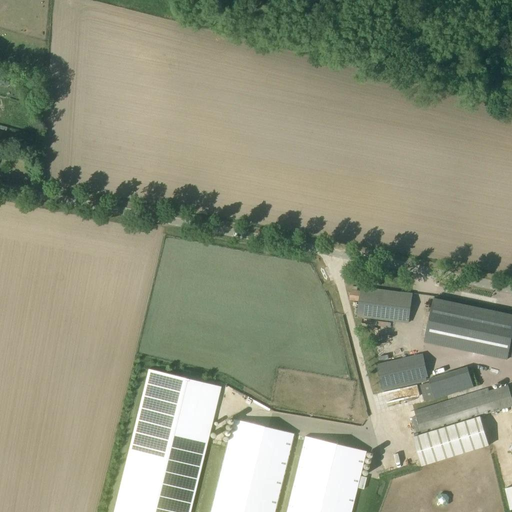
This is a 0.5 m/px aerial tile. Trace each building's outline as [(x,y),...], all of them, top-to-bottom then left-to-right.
[(349,300),(359,301),(357,316),(409,322),(412,294),(361,287),(361,291),(350,289),(349,300)] [(508,359),(509,356),(511,345),(511,314),(434,298),(425,341),(508,359)] [(376,364),(382,391),(427,381),(426,377),(428,376),(423,354),(376,364)] [(434,398),(435,399),(474,387),(467,367),(428,379),(428,380),(429,379),(430,383),(420,386),(425,401),(434,398)] [(120,511),(197,511),(227,389),(155,371),(120,511)] [(488,388),(415,411),(416,416),(412,417),(417,432),(421,430),(422,433),(511,405),(511,398),(508,386),(489,391),(488,388)] [(413,437),(422,466),(489,445),(480,416),(413,437)] [(233,419),(210,511),(273,511),(293,434),(233,419)] [(305,436),(286,511),(350,511),(366,451),(305,436)]
